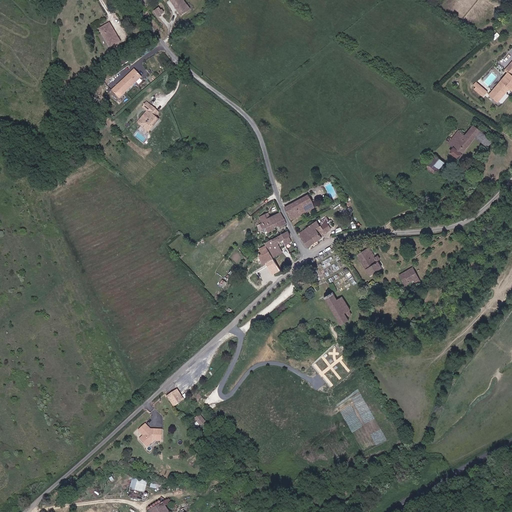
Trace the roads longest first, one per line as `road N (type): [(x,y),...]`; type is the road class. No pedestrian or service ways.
road 1 (unclassified): [(310,257),(26,511)]
road 2 (unclassified): [(310,257),(258,129),(172,52),(130,0)]
road 3 (unclassified): [(511,179),(459,222),(348,235),(310,257)]
road 4 (secondary): [(394,511),(511,442)]
